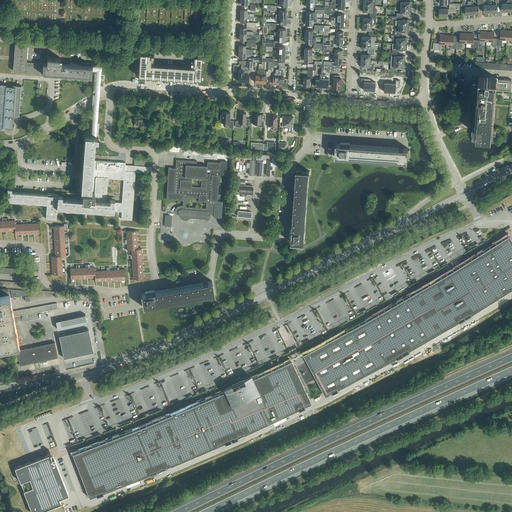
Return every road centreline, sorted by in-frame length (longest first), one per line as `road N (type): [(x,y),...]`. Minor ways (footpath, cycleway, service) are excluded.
road 1 (residential): [(90,404),(225,349),(480,224),(463,193)]
road 2 (tertiary): [(82,373),(183,337),(463,193)]
road 3 (motorway): [(511,357),(176,511)]
road 4 (motorway): [(208,511),(511,371)]
road 5 (residential): [(156,285),(155,159),(147,149),(110,145),(110,89)]
road 6 (residential): [(156,285),(114,292),(49,287),(40,248),(0,244)]
road 7 (residential): [(252,236),(218,236),(206,277),(156,285)]
road 8 (residential): [(110,89),(21,144),(0,145)]
